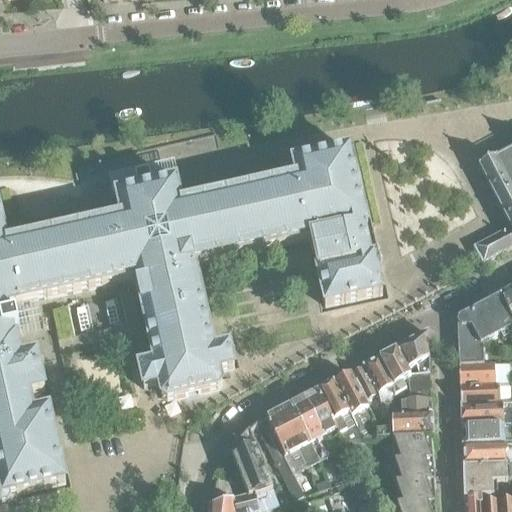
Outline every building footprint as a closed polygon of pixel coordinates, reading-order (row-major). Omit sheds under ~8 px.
[(511,151),(511,152),(479,169),(511,231),(475,250),(475,249),(473,250),(481,266),(482,269),(485,267),(484,266),(511,251),(511,151)] [(154,189),(151,177),(149,169),(141,171),(134,173),(136,181),(139,192),(116,197),(121,220),(7,246),(3,232),(4,232),(0,212),(0,484),(2,493),(0,493),(0,506),(2,508),(8,506),(9,505),(10,503),(9,499),(66,486),(50,413),(34,416),(30,397),(45,393),(38,359),(27,361),(22,340),(14,341),(12,333),(20,331),(17,317),(9,319),(7,310),(135,281),(154,366),(139,369),(144,392),(159,388),(162,401),(167,404),(219,393),(222,387),(220,375),(235,371),(230,349),(214,352),(214,350),(196,268),(310,243),(325,309),(383,297),(374,260),(371,261),(364,231),(368,230),(350,152),(293,165),(296,181),(181,206),(177,183),(154,189)] [(459,369),(484,368),(483,346),(511,330),(511,324),(502,298),(457,321),(459,369)] [(411,378),(430,377),(428,336),(400,351),(411,372),(411,378)] [(412,391),(411,378),(411,372),(400,351),(396,354),(384,360),(399,387),(399,396),(407,392),(408,395),(408,402),(400,402),(401,404),(412,403),(412,391)] [(399,387),(384,360),(366,369),(376,390),(378,398),(380,405),(393,399),(399,396),(399,387)] [(505,368),(496,367),(484,368),(459,369),(460,389),(496,387),(496,386),(506,386),(505,368)] [(376,390),(366,369),(351,377),(366,406),(370,403),(378,398),(376,390)] [(373,419),(366,406),(351,377),(335,386),(350,416),(349,416),(355,428),(356,427),(364,444),(378,443),(373,419)] [(431,390),(430,377),(411,378),(412,391),(431,390)] [(340,421),(349,416),(350,416),(335,386),(318,395),(345,449),(352,446),(353,446),(364,444),(356,427),(355,428),(347,433),(340,421)] [(496,387),(460,389),(461,409),(491,407),(507,406),(506,386),(496,386),(496,387)] [(431,402),(431,390),(412,391),(412,403),(431,402)] [(318,395),(305,402),(308,409),(332,456),(340,452),(345,449),(318,395)] [(394,418),(394,409),(394,404),(393,399),(380,405),(382,413),(383,418),(394,418)] [(308,409),(305,402),(292,408),(318,463),(332,456),(308,409)] [(432,419),(431,409),(431,402),(412,403),(401,404),(401,418),(432,419)] [(375,414),(370,403),(366,406),(373,419),(383,418),(382,413),(375,414)] [(511,426),(511,418),(511,406),(507,406),(491,407),(461,409),(462,429),(505,427),(511,426)] [(318,463),(292,408),(266,422),(265,422),(272,436),(276,443),(279,450),(283,456),(286,463),(290,470),(292,476),(318,463)] [(433,438),(432,419),(401,418),(401,421),(394,421),(394,418),(383,418),(373,419),(378,443),(393,442),(433,438)] [(272,436),(265,422),(264,423),(262,425),(257,428),(263,440),(272,436)] [(511,427),(505,428),(505,427),(462,429),(463,450),(506,448),(506,447),(511,446),(511,427)] [(260,498),(272,493),(249,435),(245,440),(240,445),(236,451),(231,457),(248,500),(249,501),(259,497),(260,498)] [(276,443),(272,436),(263,440),(266,447),(276,443)] [(433,438),(393,442),(394,465),(433,463),(434,463),(432,441),(433,441),(433,438)] [(276,443),(266,447),(269,454),(279,450),(276,443)] [(357,461),(352,446),(345,449),(340,452),(344,465),(357,461)] [(511,467),(511,446),(506,447),(506,448),(463,450),(464,470),(511,467)] [(279,450),(269,454),(272,461),(283,456),(279,450)] [(283,456),(272,461),(276,468),(286,463),(283,456)] [(290,470),(286,463),(276,468),(279,475),(290,470)] [(435,485),(433,463),(394,465),(395,486),(434,485),(435,485)] [(511,467),(464,470),(465,488),(500,486),(511,484),(511,467)] [(290,470),(279,475),(283,484),(294,478),(292,476),(290,470)] [(363,477),(349,481),(357,503),(370,499),(363,477)] [(294,478),(283,484),(286,489),(297,484),(294,478)] [(226,484),(219,481),(215,495),(211,510),(235,503),(226,484)] [(297,484),(286,489),(289,497),(301,491),(297,484)] [(511,511),(511,484),(500,486),(501,499),(501,511),(511,511)] [(436,506),(434,485),(395,486),(396,509),(436,506)] [(500,486),(465,488),(465,501),(482,500),(501,499),(500,486)] [(301,491),(289,497),(293,504),(305,500),(301,491)] [(211,510),(210,511),(271,511),(279,509),(272,493),(260,498),(259,497),(249,501),(248,500),(235,503),(211,510)] [(501,511),(501,499),(482,500),(482,511),(501,511)] [(482,511),(482,500),(465,501),(465,511),(482,511)]
